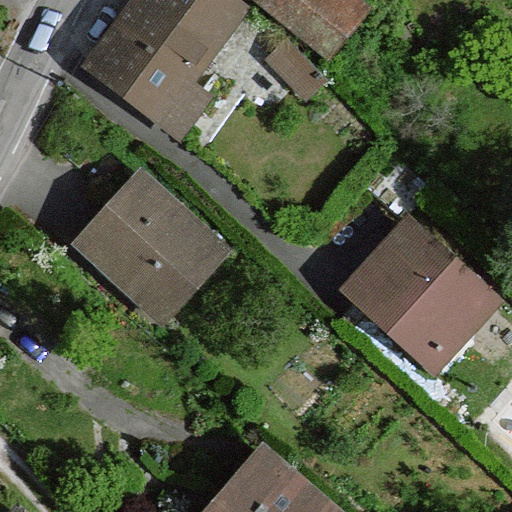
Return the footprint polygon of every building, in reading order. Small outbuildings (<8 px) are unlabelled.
[(139,0),(90,68),(175,131),(201,96),(180,81),(235,4),(229,0),(139,0)] [(265,0),(330,51),(355,20),(330,0),(265,0)] [(271,59),(304,92),(321,76),(290,43),(271,59)] [(123,211),(90,250),(162,314),(219,252),(137,179),(115,203),(123,211)] [(123,211),(115,203),(80,242),(90,250),(123,211)] [(355,291),(431,358),(483,298),(408,230),(355,291)] [(233,507),(228,511),(326,511),(257,455),(221,498),(233,507)]
